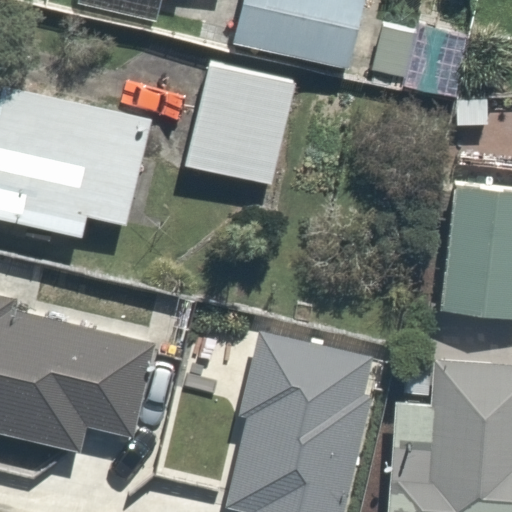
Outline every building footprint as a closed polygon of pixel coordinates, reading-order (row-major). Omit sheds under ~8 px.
[(365,0),(240,0),(231,42),(350,69),(365,0)] [(422,26),(380,17),(368,69),(411,79),(422,26)] [(499,34),(463,29),(452,115),(489,120),(499,34)] [(301,72),(216,49),(186,163),(272,185),(301,72)] [(164,111),(12,74),(3,110),(0,109),(0,216),(89,239),(97,207),(138,217),(164,111)] [(511,180),(463,173),(446,300),(511,309),(511,180)] [(16,285),(0,281),(0,429),(88,449),(95,416),(146,428),(165,340),(11,306),(16,285)] [(348,511),(376,395),(362,392),(371,355),(269,330),(227,505),(255,511),(348,511)] [(511,511),(511,356),(397,351),(395,391),(389,511),(511,511)] [(200,359),(188,398),(240,414),(252,375),(200,359)]
